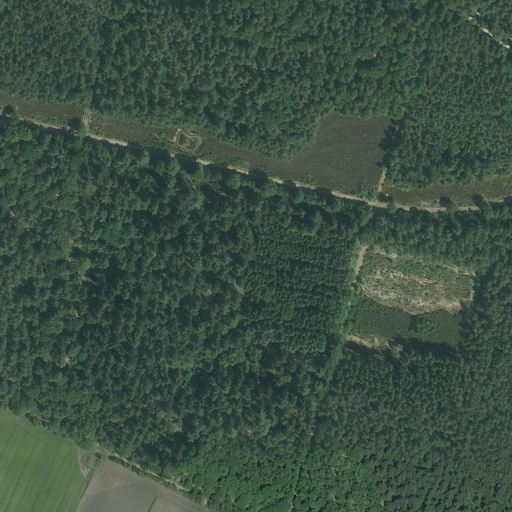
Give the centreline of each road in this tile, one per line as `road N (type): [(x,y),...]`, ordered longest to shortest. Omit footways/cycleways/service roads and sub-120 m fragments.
road 1 (track): [(0,115),(375,204),(415,209),(511,194)]
road 2 (track): [(112,0),(22,404)]
road 3 (track): [(375,204),(290,511)]
road 4 (track): [(231,511),(0,392)]
road 5 (track): [(398,129),(442,0)]
